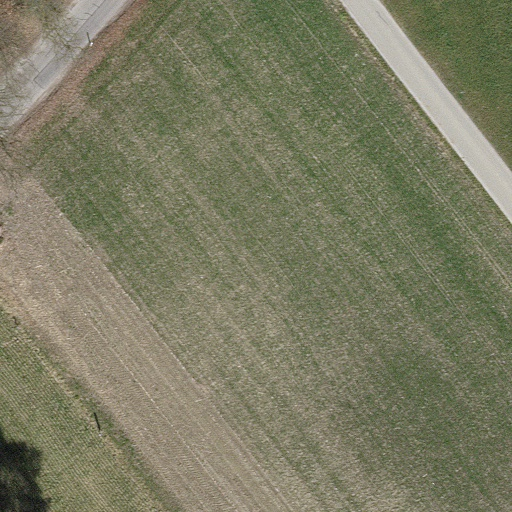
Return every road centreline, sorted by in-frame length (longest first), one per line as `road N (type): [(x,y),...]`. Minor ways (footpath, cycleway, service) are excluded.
road 1 (unclassified): [(365,0),(511,191)]
road 2 (unclassified): [(92,0),(0,106)]
